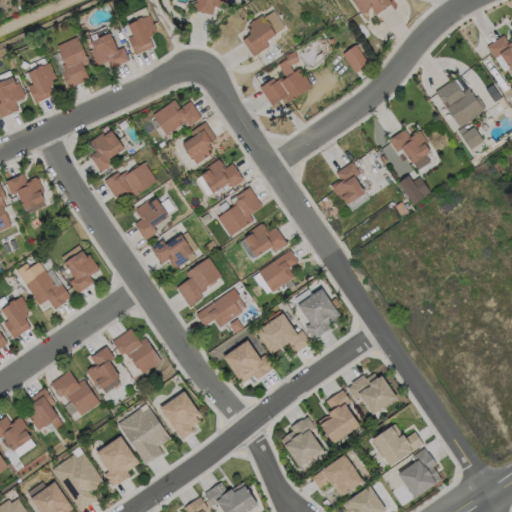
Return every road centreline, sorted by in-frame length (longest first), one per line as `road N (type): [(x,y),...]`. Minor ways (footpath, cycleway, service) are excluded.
road 1 (residential): [(198,70),(209,74),(486,496)]
road 2 (residential): [(45,133),(177,345),(243,425),(295,511)]
road 3 (residential): [(126,511),(378,328)]
road 4 (residential): [(468,0),(424,35),(373,95),(271,166)]
road 5 (residential): [(198,70),(182,70),(0,152)]
road 6 (residential): [(0,384),(140,286)]
